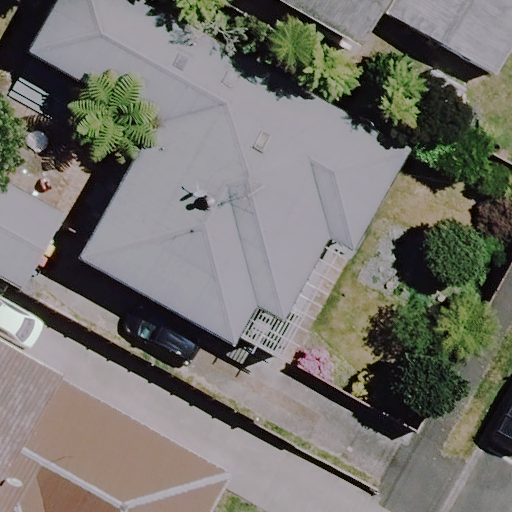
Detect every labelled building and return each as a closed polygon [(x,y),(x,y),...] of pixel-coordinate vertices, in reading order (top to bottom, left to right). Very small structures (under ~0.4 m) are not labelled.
[(387,168),(92,0),(81,0),(39,75),(138,132),(62,265),(265,381),(387,168)] [(383,0),(266,0),(356,50),(383,0)] [(511,37),(511,0),(399,0),(384,25),(483,86),(511,37)] [(47,228),(0,202),(0,291),(10,297),(47,228)] [(198,511),(216,480),(0,365),(0,511),(198,511)]
